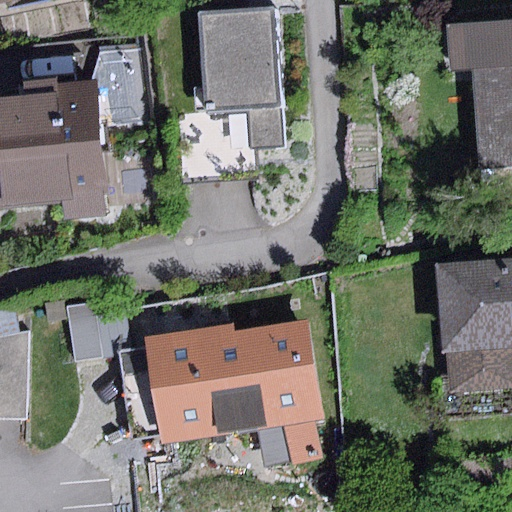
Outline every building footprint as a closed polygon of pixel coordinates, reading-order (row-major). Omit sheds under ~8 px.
[(272,8),(199,13),(206,111),(248,108),(251,149),(282,147),(272,8)] [(478,170),(511,167),(511,22),(444,27),(446,72),(472,71),(478,170)] [(102,51),(92,83),(99,82),(103,126),(155,123),(147,48),(102,51)] [(0,95),(0,210),(60,205),(61,224),(111,219),(103,126),(99,82),(92,83),(57,86),(57,80),(23,82),(24,93),(0,95)] [(511,259),(435,264),(444,394),(511,389),(511,259)] [(95,304),(66,309),(74,361),(103,357),(95,304)] [(0,313),(0,337),(19,333),(14,311),(0,313)] [(234,323),(144,338),(161,447),(282,428),(314,423),(325,421),(309,321),(235,332),(234,323)] [(0,337),(0,418),(26,417),(28,331),(19,333),(0,337)] [(314,423),(282,428),(292,465),(323,458),(314,423)] [(511,459),(461,464),(463,495),(511,490),(511,459)]
